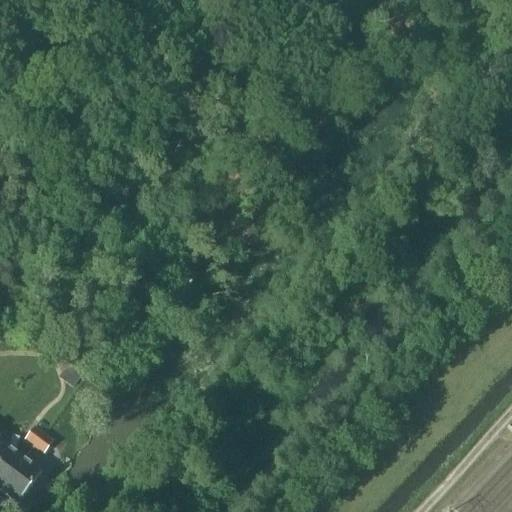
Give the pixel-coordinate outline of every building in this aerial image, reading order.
[(36,428),(45,416),(34,409),(26,421),(36,428)] [(45,416),(36,428),(47,435),(55,423),(45,416)] [(25,440),(34,447),(42,436),(33,429),(25,440)] [(52,443),(42,436),(34,447),(43,454),(52,443)] [(0,477),(17,454),(0,440),(0,477)] [(42,472),(17,454),(0,477),(0,493),(17,506),(42,472)]
